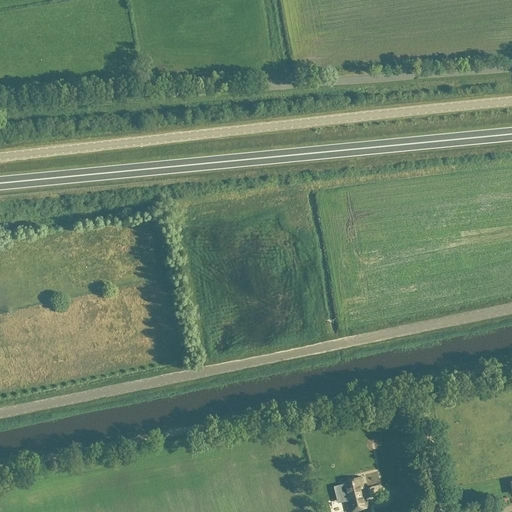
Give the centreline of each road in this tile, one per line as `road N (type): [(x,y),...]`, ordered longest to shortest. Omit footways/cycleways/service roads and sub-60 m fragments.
road 1 (unclassified): [(0,415),(511,309)]
road 2 (track): [(0,469),(511,365)]
road 3 (unclassified): [(0,158),(511,103)]
road 4 (trunk): [(0,184),(511,136)]
road 5 (unclassified): [(0,107),(511,68)]
